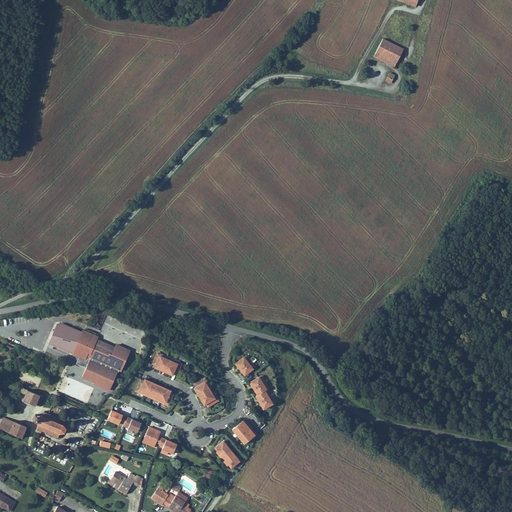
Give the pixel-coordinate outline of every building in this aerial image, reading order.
[(404,49),(382,39),(373,57),(394,68),(404,49)] [(391,84),(395,76),(389,73),(385,81),(391,84)] [(123,371),(128,360),(125,359),(129,349),(118,345),(117,348),(114,354),(111,353),(110,355),(95,348),(99,340),(100,337),(87,331),(85,336),(87,341),(89,342),(88,345),(87,344),(82,354),(81,357),(86,359),(84,363),(85,364),(84,366),(88,367),(84,377),(96,382),(95,383),(105,388),(110,378),(116,381),(120,370),(123,371)] [(88,345),(89,342),(87,341),(85,336),(82,335),(76,349),(77,349),(78,352),(82,354),(87,344),(88,345)] [(114,354),(117,348),(99,340),(95,348),(110,355),(111,353),(114,354)] [(176,374),(180,365),(156,354),(151,363),(155,365),(154,367),(153,369),(157,371),(158,369),(159,367),(162,368),(161,370),(160,372),(170,377),(171,375),(172,373),(176,374)] [(255,370),(246,358),(235,366),(244,378),(255,370)] [(111,390),(116,381),(110,378),(105,388),(111,390)] [(250,385),(257,398),(267,392),(269,391),(261,378),(250,385)] [(168,392),(169,390),(164,388),(163,390),(160,388),(160,386),(151,382),(150,384),(149,387),(146,385),(147,383),(148,381),(143,379),(142,381),(141,383),(138,382),(134,391),(167,405),(170,396),(167,394),(168,392)] [(218,402),(204,379),(196,384),(198,388),(196,389),(195,390),(198,394),(202,392),(203,395),(199,397),(205,406),(206,405),(208,404),(210,407),(218,402)] [(25,387),(23,392),(28,395),(26,398),(25,400),(37,406),(39,404),(41,405),(45,396),(43,395),(25,387)] [(257,398),(255,399),(263,412),(275,405),(267,392),(257,398)] [(39,424),(38,429),(43,431),(58,437),(59,433),(64,433),(67,428),(63,425),(65,420),(48,412),(45,411),(44,414),(40,413),(39,415),(34,413),(32,418),(37,420),(36,423),(39,424)] [(137,433),(141,424),(112,411),(107,420),(119,425),(119,424),(125,426),(124,427),(137,433)] [(75,429),(81,433),(92,417),(85,413),(75,429)] [(13,420),(3,416),(0,424),(0,427),(21,436),(26,425),(13,419),(13,420)] [(243,420),(232,428),(244,443),(256,433),(248,424),(247,425),(243,420)] [(168,450),(172,452),(177,442),(166,437),(166,438),(158,435),(160,430),(149,425),(142,441),(154,446),(156,441),(159,443),(159,444),(163,445),(160,451),(167,454),(168,450)] [(232,469),(239,463),(236,460),(237,459),(226,446),(226,447),(223,443),(215,449),(218,452),(217,453),(228,467),(230,466),(232,469)] [(112,455),(109,459),(116,463),(119,459),(112,455)] [(208,479),(213,472),(206,469),(202,476),(208,479)] [(137,475),(130,472),(127,477),(115,471),(108,483),(126,493),(130,486),(132,483),(141,487),(143,478),(137,475)] [(47,492),(38,487),(36,491),(45,497),(47,492)] [(175,496),(170,492),(169,494),(158,487),(150,498),(161,505),(162,503),(170,508),(171,506),(179,511),(179,510),(182,511),(181,511),(193,511),(191,510),(191,509),(188,507),(190,504),(185,501),(188,496),(179,490),(175,496)] [(54,498),(59,501),(64,493),(58,490),(54,498)] [(15,501),(0,492),(0,504),(9,511),(15,501)]
